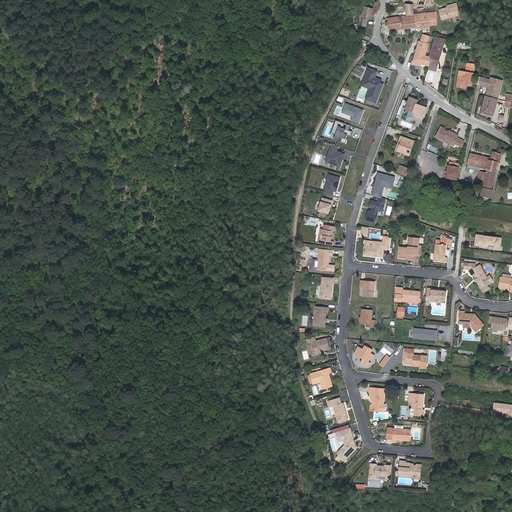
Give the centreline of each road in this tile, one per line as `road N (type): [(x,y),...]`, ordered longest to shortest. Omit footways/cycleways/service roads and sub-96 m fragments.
road 1 (track): [(376,33),(340,83),(308,158),(288,166),(178,134),(0,182)]
road 2 (track): [(334,511),(288,318),(308,158)]
road 3 (residential): [(349,376),(372,446),(421,452),(430,444),(438,396),(431,383)]
road 4 (residential): [(511,307),(471,304),(446,276),(348,267)]
road 5 (residential): [(405,69),(353,220)]
road 6 (track): [(214,0),(359,61)]
road 7 (residential): [(511,143),(438,101),(405,69)]
